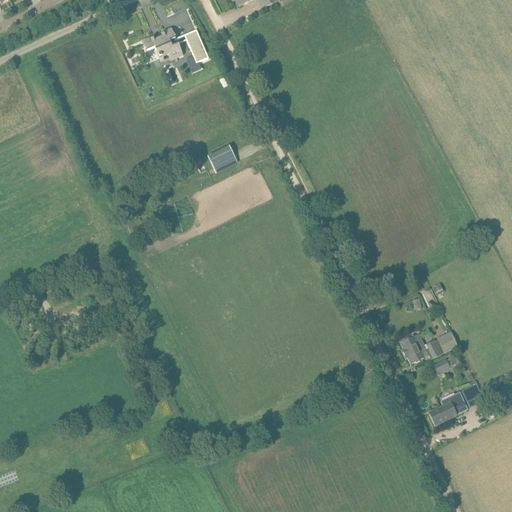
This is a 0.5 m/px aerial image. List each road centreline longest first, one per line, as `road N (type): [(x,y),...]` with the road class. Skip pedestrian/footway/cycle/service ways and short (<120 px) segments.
road 1 (track): [(200,0),(454,511)]
road 2 (unclassified): [(0,59),(132,0)]
